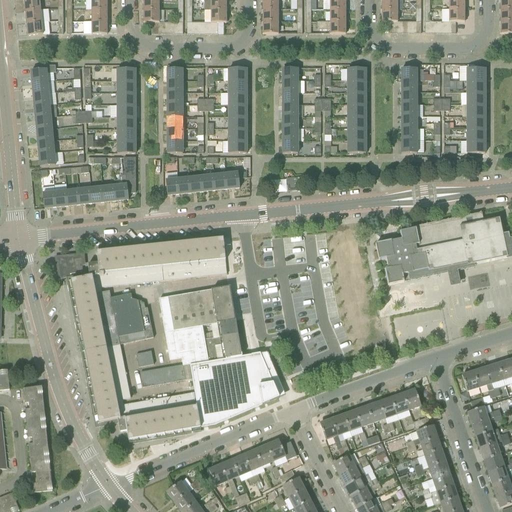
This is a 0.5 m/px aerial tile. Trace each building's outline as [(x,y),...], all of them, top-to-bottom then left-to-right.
[(25,13),(41,11),(39,0),(33,0),(24,1),(25,13)] [(107,0),(91,0),(91,11),(107,11),(107,0)] [(143,0),(143,12),(159,12),(159,0),(143,0)] [(210,0),(211,8),(206,8),(206,11),(207,11),(207,12),(226,12),(226,0),(210,0)] [(262,0),(262,11),(278,11),(278,0),(262,0)] [(329,0),(330,11),(346,11),(345,0),(329,0)] [(381,0),(381,11),(397,11),(396,0),(381,0)] [(464,0),(448,0),(448,11),(465,11),(464,0)] [(511,0),(500,0),(500,11),(511,11),(511,0)] [(26,25),(42,23),(41,11),(25,13),(26,25)] [(107,11),(91,11),(91,23),(107,23),(107,11)] [(262,23),(278,23),(278,11),(262,11),(262,23)] [(346,23),(346,11),(330,11),(330,23),(346,23)] [(390,23),(397,23),(397,20),(397,11),(381,11),(381,23),(390,23)] [(465,11),(448,11),(448,23),(449,23),(456,23),(465,23),(465,11)] [(500,23),(511,23),(511,11),(500,11),(500,23)] [(143,12),(143,24),(152,24),(159,24),(159,12),(143,12)] [(226,12),(207,12),(207,24),(211,24),(218,24),(226,24),(226,12)] [(43,35),(42,23),(26,25),(27,37),(43,35)] [(107,35),(107,23),(91,23),(86,23),(86,35),(107,35)] [(262,23),(262,35),(278,35),(278,23),(262,23)] [(330,35),(346,35),(346,23),(330,23),(317,23),(317,31),(330,31),(330,35)] [(500,35),(511,35),(511,23),(500,23),(500,35)] [(42,71),(31,72),(32,84),(47,82),(46,75),(56,74),(55,67),(42,67),(42,71)] [(136,70),(117,70),(117,83),(136,82),(136,70)] [(182,82),(182,70),(167,70),(167,82),(182,82)] [(247,70),(228,70),(228,82),(247,82),(247,70)] [(298,82),(298,70),(282,70),(282,82),(298,82)] [(366,70),(347,70),(347,82),(366,82),(366,70)] [(401,82),(416,82),(416,70),(401,70),(401,82)] [(467,82),(485,82),(485,70),(467,70),(467,82)] [(74,89),(74,92),(81,91),(80,81),(80,80),(74,80),(74,81),(73,81),(73,88),(75,88),(75,89),(74,89)] [(54,82),(47,82),(32,84),(33,96),(48,94),(55,94),(54,82)] [(117,88),(117,95),(136,95),(136,82),(117,83),(117,88)] [(182,94),(182,82),(167,82),(167,94),(182,94)] [(228,82),(228,94),(247,94),(247,82),(228,82)] [(282,82),(282,94),(298,94),(305,94),(304,82),(298,82),(282,82)] [(347,82),(347,94),(366,94),(366,82),(347,82)] [(416,94),(416,82),(401,82),(401,94),(416,94)] [(450,82),(444,82),(444,88),(444,95),(450,95),(450,91),(456,91),(456,89),(456,83),(450,83),(450,82)] [(467,82),(467,94),(485,94),(485,82),(467,82)] [(33,96),(34,108),(49,106),(48,94),(33,96)] [(167,107),(182,107),(182,94),(167,94),(167,107)] [(228,94),(228,106),(247,106),(247,94),(228,94)] [(282,106),(298,106),(298,94),(282,94),(282,106)] [(347,94),(347,106),(366,106),(366,94),(347,94)] [(416,106),(416,94),(401,94),(401,106),(416,106)] [(461,106),(467,106),(485,106),(485,94),(467,94),(461,94),(461,106)] [(117,95),(117,107),(136,107),(136,95),(117,95)] [(36,120),(50,119),(49,106),(34,108),(36,120)] [(228,106),(228,118),(247,118),(247,106),(228,106)] [(282,118),(298,118),(298,106),(282,106),(282,118)] [(323,113),(323,106),(314,106),(314,113),(315,119),(321,119),(321,113),(323,113)] [(347,106),(347,118),(366,118),(366,106),(347,106)] [(416,118),(416,106),(401,106),(401,118),(416,118)] [(467,106),(467,118),(485,118),(485,106),(467,106)] [(117,107),(117,119),(136,119),(136,107),(117,107)] [(167,119),(182,118),(182,107),(167,107),(167,119)] [(188,118),(182,118),(167,119),(167,131),(182,131),(188,131),(188,118)] [(228,118),(228,131),(247,131),(247,118),(228,118)] [(282,131),(298,131),(298,118),(282,118),(282,131)] [(347,118),(347,131),(366,131),(366,118),(347,118)] [(401,130),(416,130),(416,118),(401,118),(401,130)] [(467,118),(467,130),(485,130),(485,118),(467,118)] [(37,132),(52,131),(50,119),(36,120),(37,132)] [(117,119),(117,131),(136,131),(136,119),(117,119)] [(416,131),(416,130),(401,130),(401,143),(417,143),(417,142),(424,142),(423,131),(416,131)] [(467,130),(467,143),(485,143),(485,130),(467,130)] [(38,144),(53,143),(52,131),(37,132),(38,144)] [(117,131),(117,143),(136,143),(136,131),(117,131)] [(167,131),(167,143),(182,143),(182,131),(167,131)] [(228,131),(228,143),(247,143),(247,131),(228,131)] [(282,143),(298,143),(298,131),(282,131),(282,143)] [(347,131),(348,143),(366,143),(366,131),(347,131)] [(39,156),(54,155),(53,143),(38,144),(39,156)] [(117,155),(136,155),(136,143),(117,143),(117,155)] [(167,143),(167,155),(182,155),(182,143),(167,143)] [(228,155),(247,155),(247,143),(228,143),(228,155)] [(282,155),(298,155),(298,143),(282,143),(282,155)] [(348,143),(348,155),(366,155),(366,143),(348,143)] [(401,155),(417,155),(417,143),(401,143),(401,155)] [(467,143),(467,155),(485,155),(485,143),(467,143)] [(39,156),(40,168),(55,167),(54,155),(39,156)] [(128,195),(136,194),(136,159),(124,159),(127,186),(128,195)] [(246,173),(238,174),(226,175),(228,191),(240,189),(239,180),(246,179),(246,173)] [(228,191),(226,175),(214,177),(216,192),(228,191)] [(216,192),(214,177),(202,178),(204,193),(216,192)] [(204,193),(202,178),(190,179),(192,194),(204,193)] [(303,178),(287,180),(288,192),(304,190),(303,178)] [(192,194),(190,179),(178,180),(180,196),(192,194)] [(178,180),(166,182),(167,197),(180,196),(178,180)] [(79,191),(80,206),(92,205),(91,190),(90,182),(78,183),(79,191)] [(102,183),(103,188),(105,204),(117,202),(115,187),(114,182),(102,183)] [(129,201),(128,195),(127,186),(115,187),(117,202),(129,201)] [(92,205),(105,204),(103,188),(91,190),(92,205)] [(67,192),(68,207),(80,206),(79,191),(67,192)] [(67,192),(55,193),(56,209),(68,207),(67,192)] [(55,193),(43,195),(44,210),(56,209),(55,193)] [(373,254),(375,262),(379,261),(386,260),(388,270),(385,271),(388,286),(404,283),(434,277),(447,274),(450,289),(460,287),(457,272),(475,268),(474,265),(511,257),(511,251),(508,234),(503,235),(499,220),(459,228),(462,242),(417,251),(416,246),(419,245),(416,230),(416,229),(400,233),(401,240),(391,242),(375,245),(377,253),(373,254)] [(97,253),(98,264),(99,275),(100,289),(227,276),(223,240),(222,240),(222,239),(97,252),(97,253)] [(70,278),(69,275),(83,272),(82,267),(85,266),(84,255),(54,258),(59,281),(70,278)] [(98,264),(88,265),(89,277),(99,275),(98,264)] [(89,277),(70,281),(98,425),(117,421),(124,420),(122,407),(123,406),(122,401),(130,400),(120,346),(111,300),(109,292),(101,294),(100,289),(99,275),(89,277)] [(230,289),(230,288),(159,301),(162,317),(232,305),(229,289),(230,289)] [(131,295),(111,300),(120,346),(153,339),(147,309),(145,310),(144,304),(132,300),(131,295)] [(236,322),(236,321),(235,321),(232,305),(162,317),(164,333),(202,327),(211,326),(236,322)] [(219,338),(238,335),(236,322),(211,326),(213,339),(219,338)] [(208,363),(202,327),(164,333),(170,363),(181,361),(182,366),(183,367),(208,363)] [(218,361),(223,360),(223,361),(237,358),(242,357),(238,335),(219,338),(213,339),(205,341),(207,351),(216,349),(218,361)] [(151,353),(136,356),(139,369),(154,366),(151,353)] [(198,414),(245,406),(237,358),(223,361),(223,360),(218,361),(208,363),(183,367),(185,381),(192,380),(194,394),(198,414)] [(503,381),(510,379),(511,378),(511,368),(510,361),(498,365),(503,381)] [(503,381),(498,365),(486,369),(491,385),(503,381)] [(142,389),(185,381),(183,367),(182,366),(140,374),(142,389)] [(474,373),(479,389),(487,386),(489,392),(488,393),(490,400),(495,399),(493,391),(491,385),(486,369),(474,373)] [(0,391),(10,391),(8,372),(0,372),(0,391)] [(462,377),(467,393),(479,389),(474,373),(462,377)] [(23,389),(23,390),(24,404),(28,404),(29,406),(44,405),(42,388),(23,389)] [(409,411),(421,407),(415,391),(403,395),(409,411)] [(200,429),(198,414),(194,394),(123,406),(122,407),(124,420),(127,432),(128,442),(129,442),(175,434),(200,430),(200,429)] [(391,400),(397,416),(409,411),(403,395),(391,400)] [(482,399),(470,403),(472,409),(484,405),(482,399)] [(379,404),(385,420),(397,416),(391,400),(379,404)] [(373,424),(385,420),(379,404),(367,408),(373,424)] [(29,406),(29,410),(25,410),(26,424),(45,422),(44,405),(29,406)] [(373,424),(367,408),(355,412),(361,428),(373,424)] [(483,408),(467,414),(472,426),(487,421),(493,419),(492,413),(486,416),(483,408)] [(349,433),(361,428),(355,412),(344,416),(349,433)] [(343,435),(349,433),(344,416),(332,421),(337,437),(338,437),(340,443),(342,450),(344,454),(345,454),(346,456),(350,454),(348,448),(347,448),(343,435)] [(429,425),(427,419),(413,424),(414,425),(415,430),(429,425)] [(127,432),(124,420),(117,421),(120,433),(127,432)] [(320,425),(325,441),(337,437),(332,421),(320,425)] [(476,438),(491,433),(487,421),(472,426),(476,438)] [(28,439),(32,438),(32,441),(47,440),(45,422),(26,424),(28,439)] [(437,439),(433,427),(416,432),(417,433),(409,436),(412,443),(406,445),(408,449),(415,447),(421,445),(437,439)] [(498,430),(491,433),(476,438),(480,450),(496,445),(502,442),(509,440),(507,435),(500,437),(498,430)] [(359,436),(363,449),(368,447),(366,441),(363,434),(359,436)] [(367,440),(364,434),(363,434),(366,441),(368,447),(380,443),(378,436),(367,440)] [(425,457),(441,451),(437,439),(421,445),(425,457)] [(28,445),(29,445),(30,459),(49,457),(47,440),(32,441),(33,444),(28,445)] [(296,458),(290,443),(281,447),(279,442),(267,447),(274,462),(285,457),(287,461),(296,458)] [(500,456),(497,449),(496,445),(480,450),(484,462),(500,456)] [(262,467),(274,462),(267,447),(255,452),(262,467)] [(427,464),(421,465),(423,470),(429,468),(445,463),(441,451),(425,457),(427,464)] [(244,456),(250,472),(262,467),(255,452),(244,456)] [(384,454),(378,457),(383,465),(389,462),(384,454)] [(232,461),(239,477),(250,472),(244,456),(232,461)] [(500,456),(484,462),(488,474),(504,468),(500,456)] [(31,473),(35,473),(36,476),(51,475),(49,457),(30,459),(31,473)] [(298,457),(286,463),(289,471),(302,465),(298,457)] [(339,476),(354,468),(349,457),(348,457),(333,465),(339,476)] [(357,461),(360,465),(367,462),(365,458),(365,457),(357,461)] [(228,482),(230,488),(234,486),(232,480),(239,477),(232,461),(221,466),(228,482)] [(367,462),(360,465),(362,470),(369,466),(367,462)] [(433,480),(449,475),(445,463),(429,468),(433,480)] [(492,486),(508,480),(505,473),(511,471),(511,465),(510,466),(504,468),(488,474),(492,486)] [(221,466),(209,471),(216,487),(228,482),(221,466)] [(280,478),(281,478),(276,468),(272,470),(276,480),(280,478)] [(339,476),(345,487),(360,479),(354,468),(339,476)] [(295,478),(292,472),(281,478),(280,478),(281,478),(279,479),(282,484),(295,478)] [(32,479),(32,480),(33,494),(52,492),(51,475),(36,476),(36,479),(32,479)] [(433,480),(435,488),(422,492),(424,497),(453,487),(449,475),(433,480)] [(186,479),(181,483),(167,493),(174,504),(188,494),(193,490),(200,486),(197,481),(191,485),(186,479)] [(304,490),(298,479),(283,487),(288,498),(304,490)] [(351,498),(366,490),(363,485),(360,479),(345,487),(351,498)] [(372,488),(379,484),(376,480),(369,483),(372,488)] [(508,480),(492,486),(496,498),(511,492),(511,491),(508,480)] [(200,486),(193,490),(196,494),(203,490),(200,486)] [(457,498),(453,487),(424,497),(425,501),(431,499),(434,507),(441,504),(457,498)] [(288,498),(294,510),(310,502),(304,490),(288,498)] [(356,509),(372,502),(366,490),(351,498),(356,509)] [(496,498),(500,510),(511,505),(511,491),(511,492),(496,498)] [(18,511),(19,511),(15,502),(12,494),(0,499),(0,503),(0,511),(18,511)] [(184,511),(196,504),(188,494),(174,504),(180,511),(184,511)] [(250,502),(246,495),(239,497),(235,499),(236,502),(237,505),(238,507),(250,502)] [(276,505),(284,501),(281,497),(274,501),(276,505)] [(205,506),(208,510),(214,506),(219,502),(216,498),(205,506)] [(441,504),(443,511),(456,511),(461,510),(457,498),(441,504)] [(380,505),(377,499),(372,502),(356,509),(357,511),(379,511),(390,507),(388,502),(381,506),(380,505)] [(284,501),(276,505),(279,509),(286,506),(284,501)] [(314,511),(310,502),(294,510),(289,511),(314,511)]
